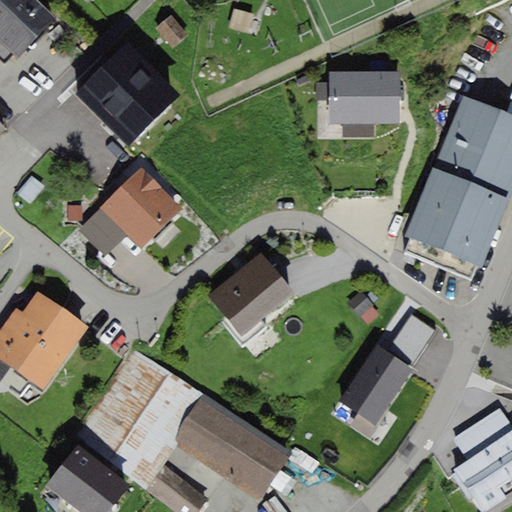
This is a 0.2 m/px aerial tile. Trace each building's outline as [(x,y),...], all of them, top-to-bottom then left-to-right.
[(0,0),(0,40),(14,54),(53,16),(36,0),(0,0)] [(398,71),(330,71),(330,121),(341,121),(341,135),(374,135),(374,121),(398,121),(398,95),(398,71)] [(511,186),(511,114),(463,94),(434,167),(507,197),(511,186)] [(141,167),(100,206),(126,233),(140,247),(181,208),(141,167)] [(504,206),(507,197),(434,167),(407,233),(412,235),(406,249),(468,275),(473,263),(479,265),(504,206)] [(126,233),(100,206),(77,229),(103,256),(126,233)] [(292,292),(260,251),(206,293),(219,310),(238,334),(292,292)] [(361,292),(349,302),(360,314),(371,304),(361,292)] [(15,306),(0,328),(0,359),(45,388),(86,325),(37,293),(24,313),(15,306)] [(382,347),(412,367),(436,330),(411,315),(393,344),(386,340),(382,347)] [(377,344),(340,400),(376,423),(412,367),(382,347),(377,344)] [(176,443),(206,396),(136,349),(74,439),(145,487),(163,463),(170,451),(176,443)] [(289,451),(206,396),(176,443),(216,469),(259,497),(289,451)] [(511,427),(499,408),(453,438),(467,459),(454,467),(483,511),(494,511),(511,500),(511,427)] [(77,446),(47,483),(64,496),(60,502),(69,509),(72,511),(76,508),(80,511),(104,511),(127,485),(77,446)] [(193,511),(208,494),(163,463),(145,487),(177,511),(193,511)]
